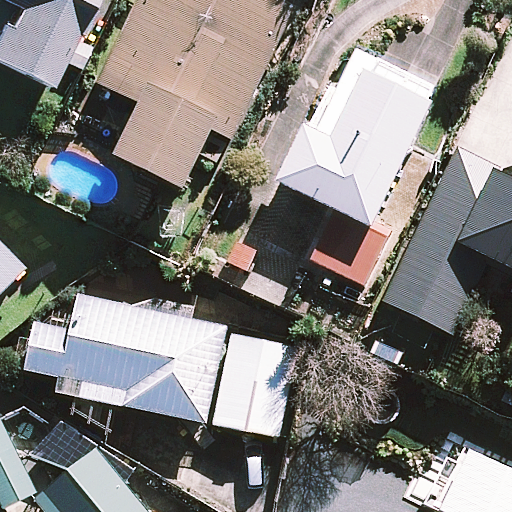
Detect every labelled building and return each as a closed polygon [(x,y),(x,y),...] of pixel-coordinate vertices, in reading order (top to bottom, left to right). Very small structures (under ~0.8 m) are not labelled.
[(89,0),(0,0),(0,64),(47,87),(89,0)] [(295,11),(271,0),(141,0),(101,86),(144,107),(118,161),(185,192),(214,131),(233,141),(295,11)] [(438,92),(358,54),(320,135),(307,129),(280,186),(336,213),(313,262),(364,286),(390,231),(376,224),(438,92)] [(511,174),(509,176),(457,151),(385,302),(453,335),(488,261),(511,272),(511,174)] [(0,298),(27,273),(0,245),(0,298)] [(229,328),(80,297),(73,333),(37,326),(27,372),(130,394),(127,409),(209,426),(229,328)] [(300,351),(232,336),(213,427),(281,441),(300,351)] [(40,494),(2,421),(0,422),(0,497),(7,511),(40,494)] [(147,511),(98,452),(37,501),(46,511),(147,511)] [(511,511),(511,472),(471,453),(442,511),(511,511)]
